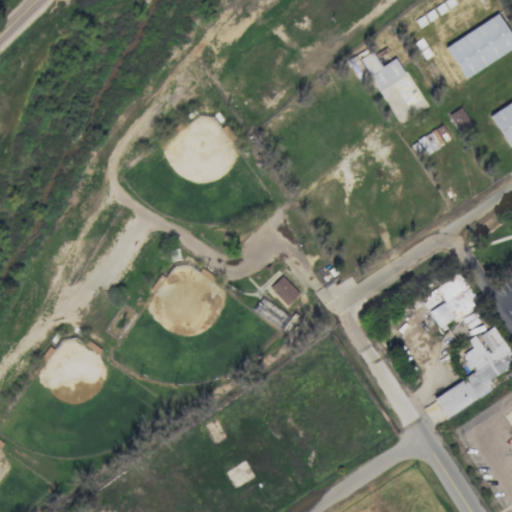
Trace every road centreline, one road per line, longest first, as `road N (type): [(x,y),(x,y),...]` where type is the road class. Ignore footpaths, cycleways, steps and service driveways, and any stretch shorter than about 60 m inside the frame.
road 1 (residential): [(362,290),(349,310),(352,325),(473,511)]
road 2 (residential): [(511,191),(362,290)]
road 3 (residential): [(426,439),(315,511)]
